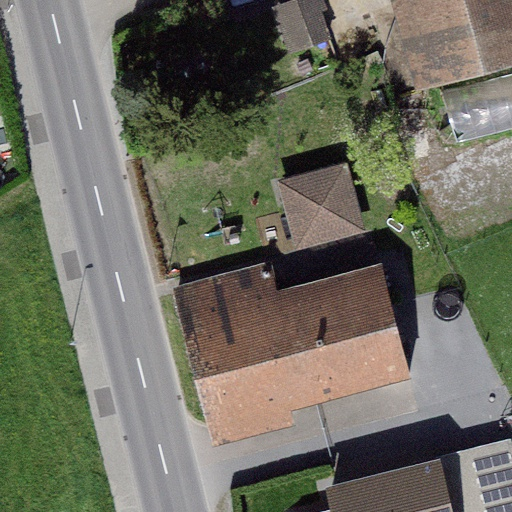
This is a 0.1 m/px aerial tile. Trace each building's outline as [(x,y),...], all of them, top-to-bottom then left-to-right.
[(301,0),(276,9),(290,50),(324,38),(310,0),(301,0)] [(511,0),(402,0),(425,85),(511,61),(511,0)] [(294,244),(355,228),(339,169),(279,185),(294,244)] [(206,413),(401,364),(379,284),(276,312),(265,269),(173,294),(205,428),(210,427),(206,413)] [(459,511),(440,442),(331,472),(341,511),(459,511)]
